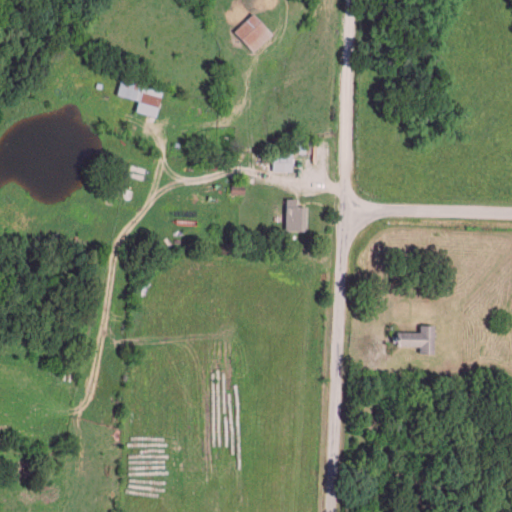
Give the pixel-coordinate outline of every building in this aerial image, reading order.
[(273,31),(253,10),(234,29),(254,49),(273,31)] [(164,84),(122,72),(117,91),(139,97),(136,109),(156,114),(164,84)] [(272,150),(273,169),(294,168),(293,150),(272,150)] [(298,196),(287,195),(286,227),(307,228),(307,203),(298,203),(298,196)] [(434,351),(434,322),(420,322),(420,329),(401,329),(401,343),(420,344),(420,350),(434,351)]
